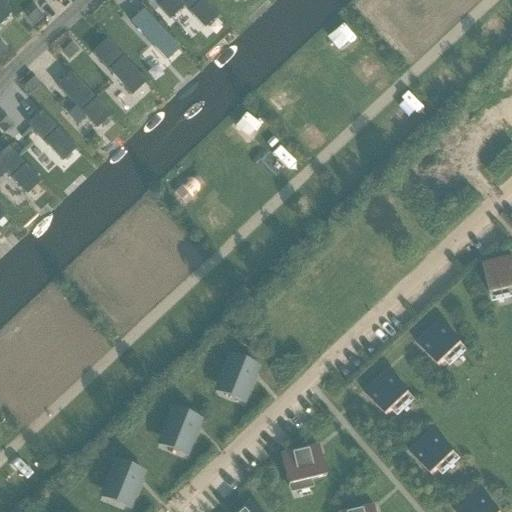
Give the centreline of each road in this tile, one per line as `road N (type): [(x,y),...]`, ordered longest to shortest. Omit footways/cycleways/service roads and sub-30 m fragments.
road 1 (residential): [(0,459),(492,0)]
road 2 (residential): [(174,511),(511,195)]
